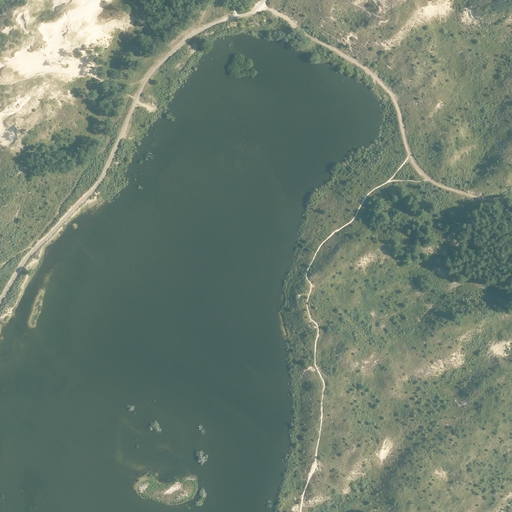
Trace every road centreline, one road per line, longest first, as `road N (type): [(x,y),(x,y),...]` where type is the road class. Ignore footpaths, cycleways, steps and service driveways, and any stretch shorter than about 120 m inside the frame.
road 1 (unknown): [(0,269),(44,234),(81,170),(108,146),(139,77),(211,0)]
road 2 (track): [(409,154),(379,77),(274,10)]
road 3 (track): [(409,154),(435,184),(511,198)]
